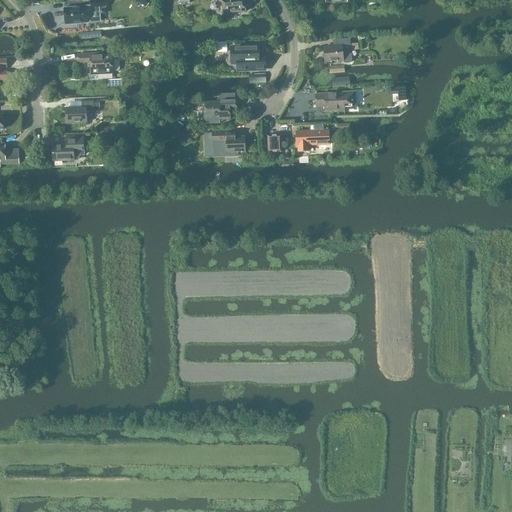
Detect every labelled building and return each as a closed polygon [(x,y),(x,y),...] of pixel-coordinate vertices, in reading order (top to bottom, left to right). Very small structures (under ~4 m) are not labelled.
[(66,25),(88,23),(101,21),(100,8),(106,8),(105,0),(101,0),(91,1),(91,7),(64,9),(66,25)] [(218,0),(218,1),(222,1),(223,13),(246,12),(245,0),(218,0)] [(81,33),(81,39),(101,37),(100,31),(81,33)] [(357,44),(351,45),(350,39),(333,40),(333,47),(324,48),(325,62),(343,61),(343,62),(345,63),(350,63),(352,61),(351,55),(349,53),(349,51),(351,51),(351,50),(358,49),(357,44)] [(220,42),(215,42),(216,52),(227,52),(226,42),(220,42)] [(266,70),(266,69),(265,61),(259,62),(259,47),(233,48),(234,62),(235,63),(237,63),(237,69),(238,70),(246,70),(247,69),(253,69),(254,70),(266,70)] [(104,54),(78,55),(79,63),(91,63),(91,75),(92,75),(92,80),(112,79),(112,74),(113,73),(113,72),(118,71),(120,69),(120,60),(118,59),(112,59),(112,56),(104,57),(104,54)] [(0,80),(8,80),(8,72),(2,72),(1,68),(7,68),(7,60),(0,59),(0,80)] [(157,62),(152,69),(157,73),(162,66),(157,62)] [(250,84),(266,84),(266,75),(249,75),(250,84)] [(407,100),(407,86),(392,86),(392,94),(399,94),(399,101),(407,100)] [(357,111),(356,92),(315,95),(316,110),(317,110),(317,114),(322,116),(325,114),(325,113),(357,111)] [(230,119),(230,112),(237,111),(236,99),(219,99),(220,103),(205,103),(205,117),(220,117),(220,120),(230,119)] [(99,101),(94,101),(81,102),(82,108),(67,109),(67,124),(87,123),(86,112),(95,112),(94,107),(99,107),(99,101)] [(332,132),(350,131),(350,124),(331,124),(332,132)] [(310,131),(296,131),(297,146),(298,146),(298,152),(310,151),(309,146),(329,145),(328,130),(324,130),(324,125),(310,125),(310,131)] [(235,131),(212,132),(213,142),(213,156),(238,155),(238,152),(247,152),(247,145),(245,145),(245,138),(235,138),(235,131)] [(68,146),(53,146),(53,161),(74,160),(74,161),(79,161),(79,158),(81,156),(84,156),(84,150),(83,139),(83,136),(67,136),(68,146)] [(281,137),(276,137),(268,137),(269,152),(277,151),(281,151),(281,137)] [(6,149),(5,143),(0,142),(0,160),(1,161),(1,165),(19,164),(19,149),(6,149)]
